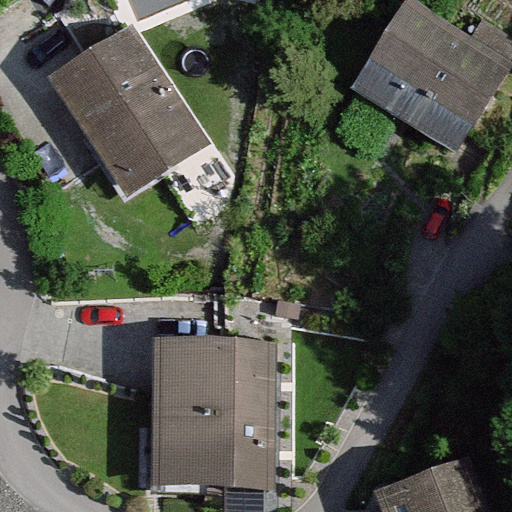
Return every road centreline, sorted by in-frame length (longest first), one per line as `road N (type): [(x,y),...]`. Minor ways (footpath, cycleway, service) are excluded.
road 1 (residential): [(321,511),(349,478),(511,190)]
road 2 (residential): [(0,200),(18,264),(6,386),(23,448),(83,511)]
